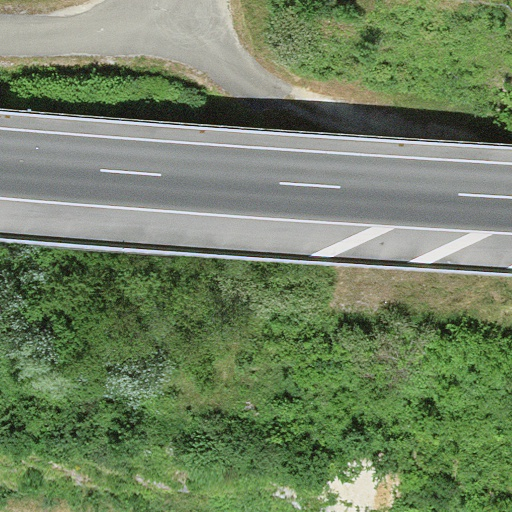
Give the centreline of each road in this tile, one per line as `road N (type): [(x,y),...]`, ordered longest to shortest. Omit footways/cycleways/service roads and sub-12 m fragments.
road 1 (motorway): [(0,163),(511,199)]
road 2 (track): [(0,41),(88,38),(154,0)]
